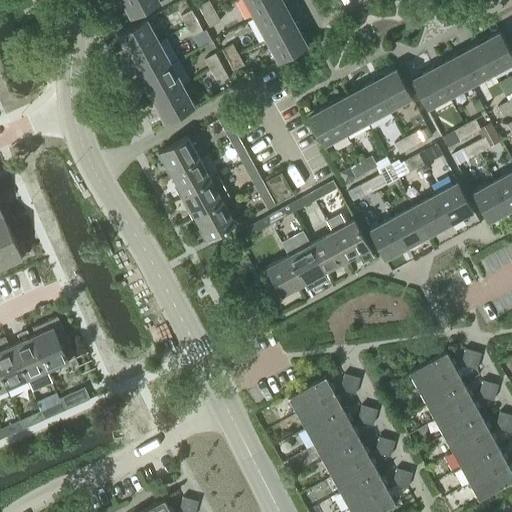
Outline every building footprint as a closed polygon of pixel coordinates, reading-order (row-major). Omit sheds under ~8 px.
[(122,0),(132,16),(159,1),(158,0),(122,0)] [(204,15),(215,10),(209,0),(206,0),(198,5),(204,15)] [(279,0),(245,0),(253,14),(279,0)] [(293,20),(283,1),(282,0),(279,0),(253,14),(265,35),(293,20)] [(186,25),(197,19),(191,8),(180,14),(186,25)] [(209,26),(215,22),(220,20),(215,10),(204,15),(209,26)] [(129,54),(157,39),(145,18),(118,33),(129,54)] [(198,31),(202,29),(197,19),(186,25),(192,35),(198,31)] [(307,45),(294,22),(293,20),(265,35),(278,60),(307,45)] [(205,43),(213,39),(206,27),(202,29),(198,31),(205,43)] [(490,72),(511,60),(511,53),(499,30),(474,44),(490,72)] [(168,60),(158,40),(157,39),(129,54),(141,75),(168,60)] [(227,59),(238,53),(232,42),(222,48),(227,59)] [(468,84),(490,72),(474,44),(453,56),(468,84)] [(210,68),(221,62),(215,52),(204,58),(210,68)] [(227,59),(233,69),(244,63),(238,53),(227,59)] [(447,95),(468,84),(453,56),(432,67),(447,95)] [(180,81),(169,62),(168,60),(141,75),(152,96),(180,81)] [(216,79),(226,73),(227,73),(221,62),(210,68),(216,79)] [(386,109),(389,108),(411,96),(396,67),(371,81),(386,109)] [(426,107),(447,95),(432,67),(411,78),(426,107)] [(194,106),(181,83),(180,81),(152,96),(166,121),(194,106)] [(365,121),(386,109),(371,81),(350,92),(365,121)] [(344,132),(365,121),(350,92),(328,104),(344,132)] [(503,116),(511,110),(511,107),(508,99),(497,105),(503,116)] [(323,143),(344,132),(328,104),(307,115),(323,143)] [(231,141),(239,137),(226,113),(218,117),(231,141)] [(470,134),(481,128),(475,117),(464,123),(470,134)] [(448,145),(470,134),(464,123),(442,135),(448,145)] [(410,147),(421,141),(415,130),(404,136),(410,147)] [(200,158),(187,134),(158,150),(171,174),(175,171),(200,158)] [(479,151),(490,145),(484,135),(473,141),(479,151)] [(399,152),(410,147),(404,136),(394,142),(399,152)] [(243,163),(251,159),(239,137),(231,141),(243,163)] [(469,157),(479,151),(473,141),(463,146),(469,157)] [(419,165),(430,159),(424,148),(413,154),(419,165)] [(366,170),(377,165),(371,154),(360,160),(366,170)] [(409,170),(419,165),(413,154),(403,160),(409,170)] [(183,195),(212,180),(200,158),(175,171),(171,174),(183,195)] [(255,185),(263,180),(251,159),(243,163),(255,185)] [(356,176),(366,170),(360,160),(350,165),(356,176)] [(508,208),(511,206),(511,169),(493,180),(508,208)] [(281,171),(267,179),(278,199),(292,191),(281,171)] [(380,172),(375,175),(370,177),(375,188),(385,182),(380,172)] [(365,193),(375,188),(370,177),(360,183),(365,193)] [(311,190),(315,198),(337,186),(333,179),(311,190)] [(224,201),(212,180),(183,195),(195,217),(224,201)] [(255,185),(266,205),(266,206),(274,201),(263,180),(255,185)] [(447,222),(472,209),(457,180),(432,194),(447,222)] [(487,220),(508,208),(493,180),(472,191),(487,220)] [(293,210),(315,198),(311,190),(289,202),(293,210)] [(426,234),(447,222),(432,194),(411,205),(426,234)] [(0,214),(10,210),(6,200),(0,202),(0,214)] [(235,223),(224,202),(224,201),(195,217),(206,238),(235,223)] [(271,222),(293,210),(289,202),(267,214),(271,222)] [(405,245),(426,234),(411,205),(390,217),(405,245)] [(0,239),(12,234),(7,221),(14,218),(10,210),(0,214),(0,239)] [(354,217),(346,222),(340,211),(326,219),(331,230),(332,229),(348,258),(369,246),(354,217)] [(248,234),(271,222),(267,214),(244,227),(248,234)] [(384,257),(405,245),(390,217),(369,228),(384,257)] [(326,270),(348,258),(332,229),(331,230),(310,241),(326,270)] [(12,234),(0,239),(0,265),(22,256),(22,255),(29,252),(25,243),(18,246),(12,234)] [(329,278),(325,270),(326,270),(310,241),(288,253),(304,282),(303,282),(307,290),(329,278)] [(281,294),(303,282),(304,282),(288,253),(266,266),(281,294)] [(32,334),(48,368),(75,356),(57,315),(33,326),(36,332),(32,334)] [(48,368),(32,334),(30,335),(27,329),(19,332),(22,339),(12,343),(27,377),(48,368)] [(27,377),(12,343),(9,344),(6,338),(0,340),(0,344),(2,348),(0,348),(0,371),(7,387),(27,377)] [(463,355),(478,359),(481,352),(465,347),(463,355)] [(417,386),(454,365),(446,350),(409,370),(417,386)] [(460,363),(476,367),(478,359),(463,355),(460,363)] [(463,381),(455,366),(454,365),(417,386),(426,402),(463,381)] [(342,380),(358,384),(360,377),(344,372),(342,380)] [(297,411),(334,391),(325,375),(288,395),(297,411)] [(480,387),(496,391),(498,383),(482,379),(480,387)] [(340,388),(355,392),(358,384),(342,380),(340,388)] [(472,397),(463,382),(463,381),(426,402),(435,417),(472,397)] [(66,408),(90,397),(84,385),(64,394),(66,398),(62,400),(66,408)] [(478,394),(493,399),(496,391),(480,387),(478,394)] [(342,406),(334,391),(297,411),(305,426),(342,406)] [(480,413),(472,398),(472,397),(435,417),(443,433),(480,413)] [(45,417),(66,408),(62,400),(42,409),(45,417)] [(359,411),(375,416),(377,408),(361,404),(359,411)] [(351,422),(343,407),(342,406),(305,426),(314,442),(351,422)] [(25,426),(45,417),(42,409),(21,418),(25,426)] [(497,418),(511,422),(511,413),(499,410),(497,418)] [(357,419),(373,424),(375,416),(359,411),(357,419)] [(489,429),(481,413),(480,413),(443,433),(452,449),(489,429)] [(0,427),(4,436),(25,426),(21,418),(0,427)] [(495,426),(510,430),(511,425),(511,422),(497,418),(495,426)] [(360,438),(351,423),(351,422),(314,442),(323,458),(360,438)] [(498,444),(489,429),(452,449),(461,465),(498,444)] [(376,443),(392,447),(394,440),(379,435),(376,443)] [(368,454),(360,438),(323,458),(331,474),(368,454)] [(374,451),(390,455),(392,447),(376,443),(374,451)] [(506,460),(498,444),(461,465),(469,481),(506,460)] [(340,490),(377,469),(368,454),(331,474),(340,490)] [(478,497),(511,478),(511,470),(506,460),(469,481),(478,497)] [(394,474),(410,479),(412,471),(396,467),(394,474)] [(386,485),(377,469),(340,490),(349,505),(386,485)] [(392,482),(407,487),(410,479),(394,474),(392,482)] [(352,511),(375,511),(395,502),(386,485),(349,505),(352,511)] [(180,503),(196,508),(198,500),(182,495),(180,503)] [(171,511),(164,498),(137,511),(171,511)] [(178,511),(182,511),(194,511),(196,508),(180,503),(178,511)]
